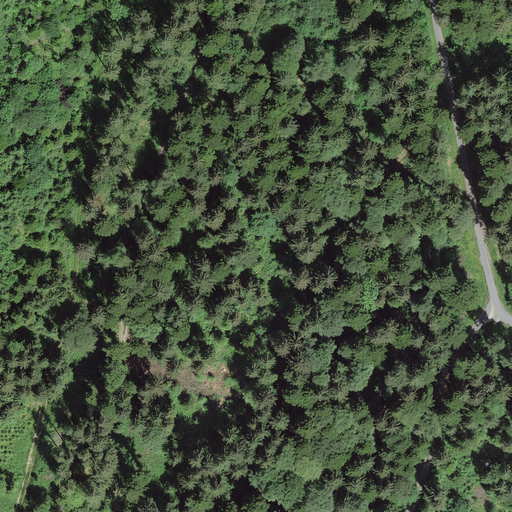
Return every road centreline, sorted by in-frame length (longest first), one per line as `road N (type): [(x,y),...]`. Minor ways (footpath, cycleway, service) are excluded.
road 1 (track): [(119,511),(111,406),(126,262),(141,190),(219,0)]
road 2 (track): [(111,0),(18,511)]
road 3 (track): [(497,304),(452,370),(407,511)]
